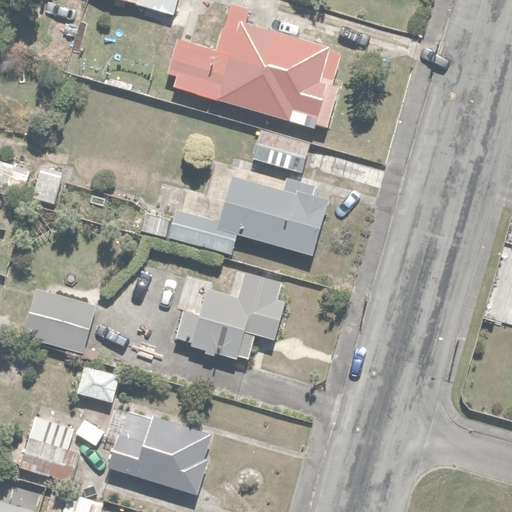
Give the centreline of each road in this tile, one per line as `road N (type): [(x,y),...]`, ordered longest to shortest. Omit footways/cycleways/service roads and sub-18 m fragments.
road 1 (residential): [(376,423),(498,0)]
road 2 (residential): [(376,423),(511,460)]
